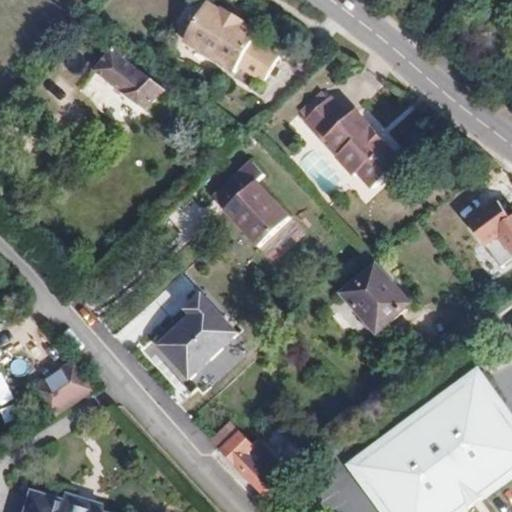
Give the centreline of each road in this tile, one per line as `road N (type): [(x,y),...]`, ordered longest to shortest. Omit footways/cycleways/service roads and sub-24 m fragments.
road 1 (residential): [(240,511),(0,240)]
road 2 (residential): [(511,143),(331,0)]
